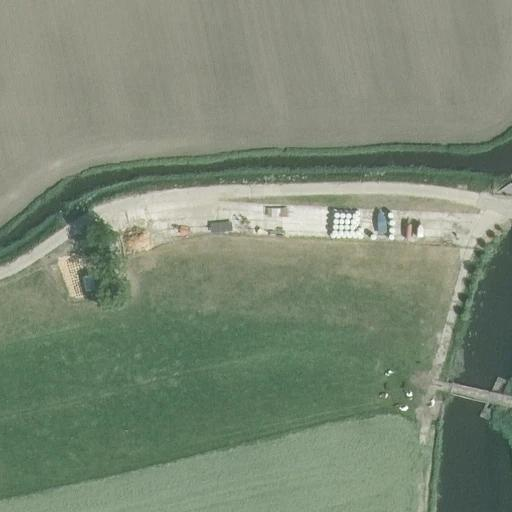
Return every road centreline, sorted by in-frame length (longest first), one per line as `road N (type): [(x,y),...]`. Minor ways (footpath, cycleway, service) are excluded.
road 1 (track): [(503,205),(393,186),(161,198),(85,215),(0,274)]
road 2 (track): [(503,205),(465,256),(422,443)]
